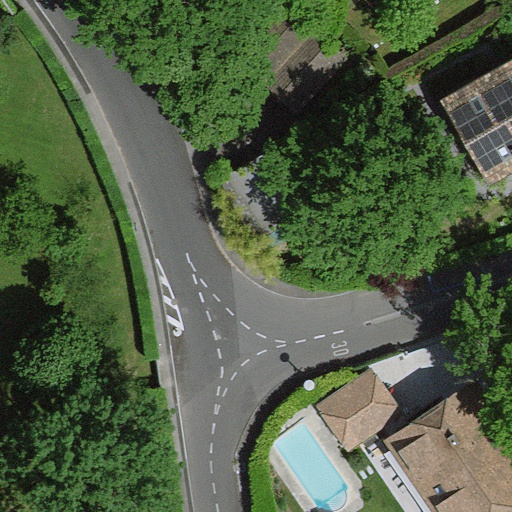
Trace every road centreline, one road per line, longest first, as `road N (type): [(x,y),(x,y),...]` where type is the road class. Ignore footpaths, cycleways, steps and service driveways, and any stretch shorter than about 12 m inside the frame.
road 1 (residential): [(215,366),(195,261),(163,172),(72,0)]
road 2 (residential): [(215,366),(511,276)]
road 3 (residential): [(219,511),(215,366)]
